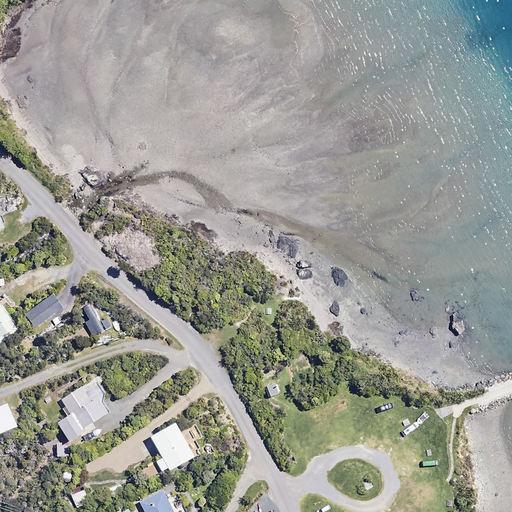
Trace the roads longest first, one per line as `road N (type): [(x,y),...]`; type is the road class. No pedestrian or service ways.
road 1 (unclassified): [(0,158),(193,342),(291,511)]
road 2 (track): [(312,480),(343,453),(377,457),(390,484),(381,501),(357,505),(327,491)]
